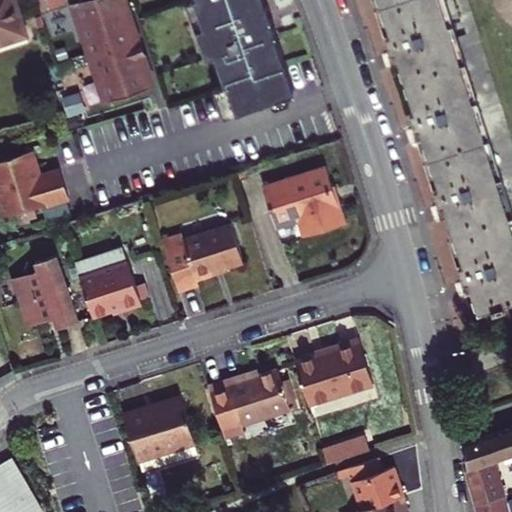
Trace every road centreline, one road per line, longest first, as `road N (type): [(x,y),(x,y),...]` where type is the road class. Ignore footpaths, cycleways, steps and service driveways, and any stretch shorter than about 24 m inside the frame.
road 1 (residential): [(406,275),(30,391),(0,415)]
road 2 (residential): [(406,275),(318,0)]
road 3 (residential): [(439,436),(406,275)]
